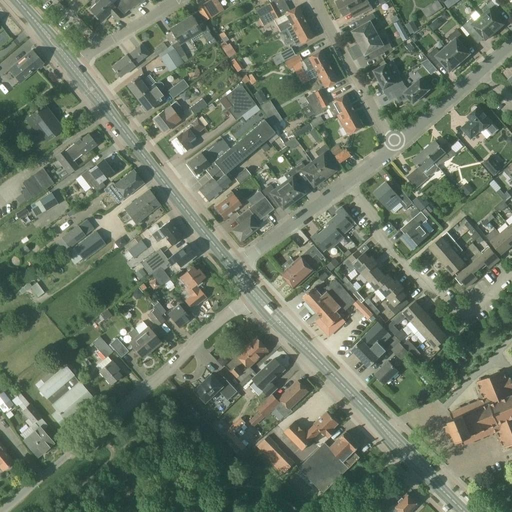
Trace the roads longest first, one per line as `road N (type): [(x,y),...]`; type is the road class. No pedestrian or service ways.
road 1 (unclassified): [(1,511),(253,293)]
road 2 (residential): [(511,275),(471,309),(456,310),(376,232),(348,181)]
road 3 (secondary): [(233,268),(107,109)]
road 4 (residential): [(396,144),(314,0)]
road 5 (residential): [(233,268),(348,181)]
